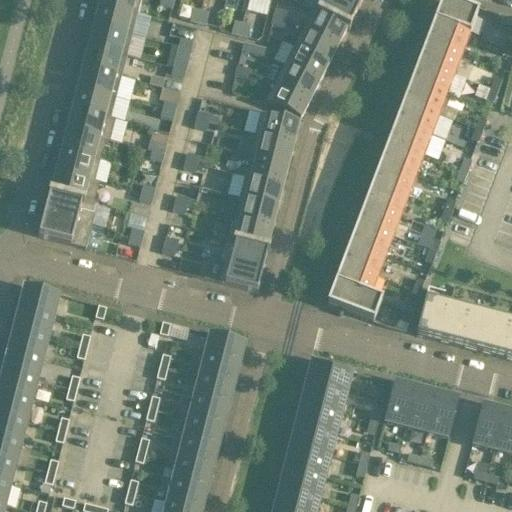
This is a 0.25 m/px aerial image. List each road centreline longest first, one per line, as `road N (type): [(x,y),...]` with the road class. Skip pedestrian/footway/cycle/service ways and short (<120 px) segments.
road 1 (residential): [(385,0),(319,128),(265,331)]
road 2 (residential): [(265,331),(6,259)]
road 3 (residential): [(6,259),(74,0)]
road 4 (residential): [(511,392),(265,331)]
road 5 (residential): [(265,331),(215,511)]
